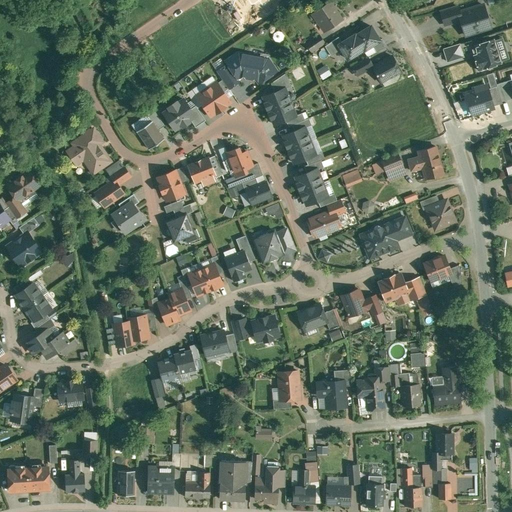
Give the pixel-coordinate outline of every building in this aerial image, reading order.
[(101,23),(88,0),(77,0),(71,4),(87,32),(101,23)] [(342,20),(330,1),(313,13),(318,20),(321,18),(329,29),(342,20)] [(460,12),(459,12),(461,20),(466,35),(488,28),(484,18),(487,17),(483,5),(460,12)] [(458,6),(441,12),(445,25),(461,20),(459,12),(460,12),(458,6)] [(342,42),(339,45),(341,49),(348,59),(363,49),(364,51),(372,45),(380,40),(379,40),(371,26),(355,36),(355,34),(342,42)] [(320,35),(306,44),(312,52),(325,42),(320,35)] [(339,45),(342,42),(338,37),(325,46),(331,56),(341,49),(339,45)] [(382,38),(379,40),(380,40),(372,45),(376,53),(387,46),(382,38)] [(500,61),(509,59),(502,38),(494,40),(500,61)] [(493,39),(474,45),(475,48),(473,49),(475,55),(473,56),(478,70),(501,63),(500,61),(494,40),(493,39)] [(459,44),(443,49),(447,62),(463,57),(459,44)] [(268,59),(238,53),(227,61),(229,64),(239,77),(243,75),(245,75),(247,74),(253,75),(254,77),(256,77),(259,81),(276,70),(268,59)] [(393,56),(373,67),(377,74),(377,75),(378,75),(382,81),(401,71),(393,56)] [(368,57),(352,66),(358,75),(373,67),(368,57)] [(239,77),(229,64),(218,72),(227,86),(229,88),(239,81),(239,78),(239,77)] [(286,73),(271,83),(275,92),(285,88),(286,89),(292,86),(286,73)] [(493,73),(486,75),(490,88),(497,86),(493,73)] [(223,80),(218,83),(222,89),(227,86),(223,80)] [(511,84),(511,83),(511,81),(511,80),(500,83),(505,100),(511,98),(511,84)] [(218,83),(217,82),(207,89),(221,110),(227,106),(226,105),(231,102),(228,97),(222,89),(218,83)] [(476,92),(466,95),(472,114),(493,108),(493,106),(502,103),(497,86),(490,88),(487,89),(486,85),(475,88),(476,92)] [(227,86),(222,89),(228,97),(232,93),(229,88),(227,86)] [(275,92),(264,96),(266,102),(265,103),(268,109),(269,109),(269,110),(291,102),(286,89),(285,88),(275,92)] [(207,89),(197,96),(211,116),(216,113),(221,110),(207,89)] [(169,109),(163,113),(175,130),(190,119),(195,116),(190,109),(183,99),(178,103),(176,101),(168,107),(169,109)] [(291,102),(269,110),(270,112),(269,112),(272,119),(272,118),(275,124),(286,120),(296,116),(296,115),(291,102)] [(195,106),(190,109),(195,116),(190,119),(195,127),(206,120),(195,106)] [(165,125),(155,110),(148,115),(152,121),(158,130),(165,125)] [(296,116),(286,120),(289,126),(292,125),(305,119),(303,113),(296,115),(296,116)] [(305,119),(292,125),(295,131),(305,127),(312,125),(309,118),(305,119)] [(152,121),(137,131),(150,149),(165,139),(158,130),(152,121)] [(295,131),(284,135),(286,141),(285,141),(288,148),(289,148),(289,149),(311,141),(305,127),(295,131)] [(93,173),(111,161),(99,143),(102,141),(93,129),(72,143),(74,145),(67,150),(77,165),(84,160),(93,173)] [(311,141),(289,149),(290,151),(289,151),(291,157),(292,157),(295,163),(306,159),(316,155),(316,154),(311,141)] [(436,146),(419,151),(420,156),(409,159),(412,171),(424,168),(426,178),(443,174),(436,146)] [(241,153),(239,147),(227,152),(237,175),(247,172),(247,171),(246,168),(253,165),(252,165),(247,151),(241,153)] [(316,155),(306,159),(308,165),(304,166),(305,166),(325,158),(322,151),(316,154),(316,155)] [(398,153),(382,159),(390,180),(405,174),(398,153)] [(215,156),(209,158),(213,169),(219,166),(215,156)] [(200,161),(197,162),(197,161),(196,162),(197,162),(189,165),(196,182),(202,179),(204,184),(214,180),(212,175),(215,174),(213,169),(209,158),(208,158),(201,161),(200,160),(200,161)] [(325,158),(305,166),(307,173),(317,169),(318,169),(324,167),(321,160),(325,158)] [(258,162),(252,165),(253,165),(246,168),(247,171),(247,172),(250,180),(256,178),(263,175),(258,162)] [(124,166),(111,175),(115,180),(118,185),(131,176),(124,166)] [(219,166),(213,169),(215,174),(215,176),(222,173),(220,166),(219,166)] [(188,180),(183,167),(175,170),(177,169),(182,182),(188,180)] [(175,170),(158,177),(161,185),(160,185),(163,193),(164,192),(167,200),(185,193),(181,183),(182,182),(177,169),(175,170)] [(307,173),(296,177),(298,183),(297,183),(300,190),(301,189),(301,191),(323,182),(318,169),(317,169),(307,173)] [(30,171),(8,185),(16,197),(18,200),(19,199),(40,185),(30,171)] [(359,173),(344,179),(347,187),(362,181),(359,173)] [(250,180),(242,183),(245,191),(247,190),(259,185),(256,178),(250,180)] [(115,180),(96,193),(105,206),(124,193),(118,185),(115,180)] [(259,185),(247,190),(252,203),(272,196),(266,182),(259,185)] [(323,182),(301,191),(302,192),(301,193),(304,199),(305,199),(307,205),(318,200),(328,196),(323,182)] [(134,193),(119,204),(122,209),(132,202),(134,205),(139,201),(134,193)] [(335,193),(328,196),(318,200),(321,207),(327,204),(337,200),(335,193)] [(415,193),(404,198),(406,204),(418,199),(415,193)] [(437,195),(420,201),(423,210),(428,208),(427,208),(440,203),(437,195)] [(27,211),(19,199),(18,200),(16,197),(7,203),(9,206),(17,218),(27,211)] [(181,199),(164,206),(167,213),(174,210),(184,206),(181,199)] [(337,200),(327,204),(330,211),(335,209),(337,214),(345,211),(340,199),(337,200)] [(440,203),(427,208),(428,208),(436,229),(455,221),(447,200),(440,203)] [(358,216),(352,201),(347,203),(353,218),(358,216)] [(360,211),(371,213),(373,203),(362,201),(360,211)] [(122,209),(113,215),(125,232),(144,219),(134,205),(132,202),(122,209)] [(184,206),(174,210),(177,217),(186,214),(194,211),(190,203),(184,206)] [(267,214),(272,213),(274,218),(282,216),(278,203),(264,207),(267,214)] [(4,210),(0,204),(0,224),(9,219),(10,218),(4,210)] [(17,218),(9,206),(4,210),(10,218),(9,219),(13,224),(19,220),(17,218)] [(224,207),(222,215),(231,218),(233,209),(224,207)] [(330,211),(310,219),(310,221),(308,222),(314,235),(316,235),(317,236),(338,227),(338,226),(341,225),(337,214),(335,209),(330,211)] [(177,217),(167,221),(169,228),(168,229),(171,235),(172,234),(174,241),(194,233),(186,214),(177,217)] [(34,217),(20,227),(25,234),(28,232),(29,232),(39,225),(34,217)] [(405,217),(388,223),(388,225),(389,224),(395,240),(412,234),(405,217)] [(378,226),(376,226),(375,228),(375,230),(362,235),(371,256),(397,246),(395,240),(389,224),(388,225),(381,228),(380,226),(378,226)] [(287,229),(276,234),(284,254),(295,250),(287,229)] [(274,230),(254,238),(263,262),(284,254),(276,234),(274,230)] [(25,234),(8,246),(12,252),(11,253),(16,260),(17,260),(19,263),(26,259),(27,261),(35,256),(33,253),(40,249),(29,232),(28,232),(25,234)] [(246,235),(236,239),(241,252),(245,251),(249,262),(256,259),(246,235)] [(217,255),(212,243),(208,244),(213,257),(217,255)] [(241,252),(225,258),(234,281),(246,276),(244,271),(251,268),(249,262),(245,251),(241,252)] [(330,254),(323,251),(320,258),(327,261),(330,254)] [(224,272),(217,255),(213,257),(211,257),(214,264),(219,274),(224,272)] [(445,255),(425,263),(432,281),(449,274),(451,273),(450,268),(445,255)] [(214,264),(202,269),(210,290),(223,285),(219,274),(214,264)] [(459,265),(450,268),(451,273),(449,274),(454,286),(462,283),(461,269),(459,265)] [(190,273),(187,267),(181,269),(185,280),(188,286),(193,284),(189,274),(190,273)] [(190,273),(189,274),(193,284),(198,295),(210,290),(202,269),(190,273)] [(395,275),(385,279),(385,280),(379,282),(386,301),(407,293),(409,292),(405,283),(401,274),(395,276),(395,275)] [(29,277),(14,288),(18,293),(33,283),(29,277)] [(420,277),(405,283),(409,292),(407,293),(410,300),(427,294),(420,277)] [(188,286),(185,280),(179,282),(182,289),(182,288),(186,299),(192,297),(188,286)] [(18,293),(16,295),(25,308),(43,296),(34,282),(33,283),(18,293)] [(182,289),(169,294),(171,298),(178,315),(179,315),(191,310),(186,299),(182,288),(182,289)] [(359,289),(342,295),(350,316),(371,308),(368,300),(364,302),(359,289)] [(376,295),(367,298),(371,308),(373,314),(383,311),(377,295),(377,296),(376,295)] [(43,296),(25,308),(34,321),(46,313),(52,309),(43,296)] [(157,297),(152,299),(154,312),(155,316),(163,313),(159,303),(159,302),(157,297)] [(159,302),(159,303),(163,313),(167,324),(180,319),(179,315),(178,315),(171,298),(159,302)] [(320,304),(298,313),(305,330),(326,321),(327,321),(324,313),(320,304)] [(340,326),(334,309),(324,313),(327,321),(326,321),(330,330),(340,326)] [(154,312),(145,314),(145,315),(148,331),(157,330),(155,316),(154,312)] [(46,313),(34,321),(31,322),(36,328),(50,318),(46,313)] [(145,315),(129,317),(130,321),(133,340),(134,340),(149,337),(148,331),(145,315)] [(267,317),(260,319),(252,321),(253,323),(247,325),(249,334),(255,333),(257,340),(264,339),(264,341),(273,339),(272,337),(279,335),(275,316),(267,317)] [(245,318),(233,321),(237,339),(250,336),(249,334),(247,325),(245,318)] [(130,321),(114,323),(115,327),(117,344),(118,346),(134,343),(134,340),(133,340),(130,321)] [(115,327),(107,328),(110,345),(117,344),(115,327)] [(48,329),(27,343),(34,353),(41,348),(55,338),(54,338),(48,329)] [(224,330),(202,335),(206,355),(228,350),(225,335),(224,330)] [(339,330),(328,332),(329,340),(340,338),(339,330)] [(394,330),(385,330),(386,338),(395,337),(394,330)] [(62,333),(54,338),(55,338),(41,348),(48,358),(60,349),(69,343),(62,333)] [(234,333),(225,335),(228,350),(228,353),(238,351),(234,333)] [(75,338),(69,343),(60,349),(64,355),(79,345),(75,338)] [(200,357),(197,344),(190,345),(191,349),(194,359),(200,357)] [(191,349),(185,351),(184,352),(182,353),(180,352),(174,353),(175,357),(179,373),(180,373),(196,369),(194,359),(191,349)] [(424,352),(410,353),(412,367),(426,366),(424,352)] [(169,359),(168,360),(166,361),(164,360),(158,362),(163,382),(181,377),(180,373),(179,373),(175,357),(169,359)] [(464,363),(456,363),(456,366),(457,366),(458,380),(465,380),(464,363)] [(5,364),(0,367),(0,390),(17,379),(12,371),(10,372),(5,364)] [(448,384),(433,385),(435,403),(460,401),(458,384),(459,384),(458,380),(457,366),(456,366),(443,368),(444,378),(447,378),(448,384)] [(389,367),(375,368),(376,377),(381,376),(382,381),(390,380),(389,367)] [(350,369),(343,370),(343,380),(344,380),(344,386),(351,385),(350,369)] [(335,381),(317,382),(318,396),(326,395),(327,408),(346,406),(344,386),(344,380),(343,380),(343,370),(334,371),(335,381)] [(298,371),(279,372),(281,400),(291,400),(300,399),(298,371)] [(399,374),(391,374),(392,386),(400,386),(399,374)] [(376,377),(365,378),(365,379),(357,380),(359,397),(367,396),(367,406),(368,410),(384,408),(382,381),(381,376),(376,377)] [(160,383),(159,378),(151,380),(156,397),(166,395),(164,387),(160,383)] [(74,380),(66,381),(66,383),(58,384),(59,388),(57,390),(57,395),(60,397),(60,401),(84,398),(82,381),(74,382),(74,380)] [(418,384),(401,385),(403,406),(420,405),(418,384)] [(94,387),(86,389),(89,406),(96,405),(97,402),(94,387)] [(45,389),(35,388),(34,396),(33,406),(43,407),(45,389)] [(34,396),(15,394),(14,400),(12,400),(11,414),(13,414),(12,420),(30,422),(33,406),(34,396)] [(367,406),(367,396),(359,397),(359,405),(361,406),(367,406)] [(281,400),(273,400),(274,409),(292,408),(291,400),(281,400)] [(260,429),(260,425),(253,425),(253,439),(269,439),(269,429),(260,429)] [(453,434),(437,435),(437,453),(432,453),(432,469),(442,469),(442,468),(442,454),(453,453),(453,434)] [(97,440),(84,440),(83,456),(96,456),(97,440)] [(57,445),(49,445),(50,463),(58,463),(57,445)] [(181,452),(173,452),(173,461),(173,466),(180,466),(181,452)] [(217,455),(205,454),(204,466),(216,467),(217,455)] [(261,455),(253,455),(252,461),(252,473),(260,473),(261,455)] [(79,474),(79,460),(69,460),(70,474),(79,474)] [(252,461),(222,460),(222,467),(219,467),(218,482),(221,483),(221,482),(241,483),(251,484),(252,473),(252,461)] [(173,461),(160,461),(160,466),(160,469),(173,469),(173,466),(173,461)] [(317,464),(307,464),(307,471),(310,471),(310,481),(319,480),(317,464)] [(357,465),(348,465),(349,476),(344,476),(344,486),(350,486),(350,483),(359,483),(357,465)] [(432,487),(432,465),(422,465),(423,477),(425,477),(425,487),(432,487)] [(48,466),(29,468),(30,489),(45,488),(50,488),(48,466)] [(173,469),(160,469),(160,466),(149,466),(148,491),(165,492),(165,491),(173,491),(173,492),(174,492),(174,469),(173,469)] [(30,489),(29,468),(8,469),(10,491),(14,491),(30,489)] [(412,475),(402,475),(402,468),(396,469),(397,488),(404,488),(404,489),(400,489),(399,490),(399,497),(401,499),(405,498),(405,506),(422,505),(421,487),(421,475),(412,475)] [(267,477),(257,477),(257,481),(256,481),(256,498),(265,499),(265,501),(270,501),(270,502),(276,502),(277,501),(278,485),(278,470),(267,469),(267,477)] [(384,477),(375,477),(375,470),(365,469),(365,484),(367,484),(366,504),(383,505),(384,484),(383,484),(384,481),(384,477)] [(118,470),(117,495),(134,495),(135,470),(118,470)] [(286,470),(278,470),(278,485),(285,486),(286,470)] [(307,471),(299,471),(299,485),(310,486),(310,481),(310,471),(307,471)] [(210,473),(199,472),(199,478),(202,478),(202,483),(210,483),(210,473)] [(70,474),(65,475),(66,492),(72,492),(78,492),(85,491),(84,474),(79,474),(70,474)] [(202,483),(193,482),(193,497),(210,497),(210,483),(202,483)] [(241,483),(221,482),(221,483),(220,498),(240,498),(241,483)] [(451,484),(439,484),(439,499),(451,499),(451,484)] [(299,485),(295,485),(294,502),(314,503),(315,486),(310,486),(299,485)] [(344,486),(327,485),(327,503),(349,504),(350,486),(344,486)]
